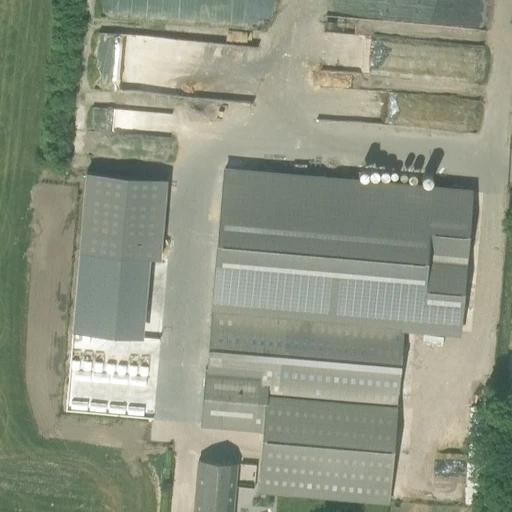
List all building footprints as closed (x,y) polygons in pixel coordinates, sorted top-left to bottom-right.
[(479,0),(436,0),(435,22),(478,24),(479,0)] [(106,148),(107,133),(90,132),(89,147),(106,148)] [(459,332),(471,193),(223,172),(206,369),(205,369),(202,401),(202,403),(203,406),(203,408),(204,410),(205,413),(207,416),(209,419),(211,421),(214,424),(217,426),(220,427),(262,431),(257,490),(388,501),(403,327),(459,332)] [(159,260),(166,180),(86,173),(79,253),(159,260)] [(183,396),(197,272),(140,266),(126,390),(183,396)] [(71,312),(70,332),(129,337),(131,317),(71,312)] [(193,511),(231,511),(236,464),(198,460),(193,511)]
